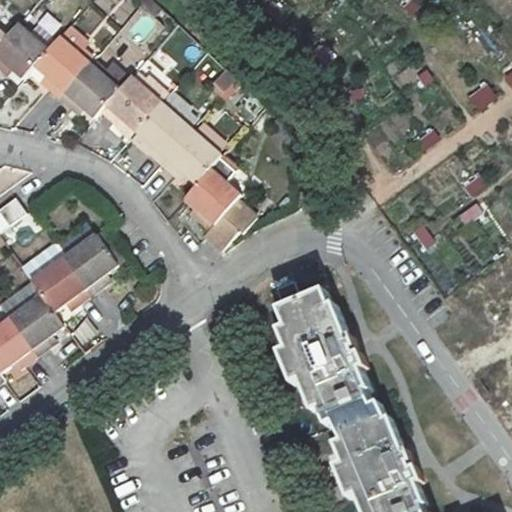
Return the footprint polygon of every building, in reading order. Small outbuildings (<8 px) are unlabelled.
[(158,1),(156,0),(138,0),(149,10),(158,1)] [(421,7),(413,0),(411,0),(403,10),(411,18),(421,7)] [(288,18),(271,3),(263,11),(281,26),(288,18)] [(19,16),(9,28),(0,38),(0,61),(4,64),(7,61),(21,72),(29,64),(48,41),(19,16)] [(0,19),(0,38),(9,28),(0,19)] [(65,21),(48,41),(29,64),(46,78),(44,82),(56,93),(88,56),(91,53),(79,42),(83,36),(65,21)] [(211,73),(220,65),(201,47),(193,55),(211,73)] [(334,63),(317,47),(309,55),(326,71),(334,63)] [(101,67),(88,56),(56,93),(72,107),(76,103),(91,116),(97,110),(128,74),(110,58),(101,67)] [(133,67),(128,74),(97,110),(113,124),(116,120),(131,132),(166,90),(146,73),(143,76),(133,67)] [(423,89),(433,82),(425,70),(415,77),(423,89)] [(217,97),(236,86),(229,73),(210,84),(217,97)] [(481,112),(503,97),(493,82),(471,98),(481,112)] [(169,86),(166,90),(131,132),(145,145),(143,148),(157,160),(189,124),(195,116),(186,108),(189,103),(169,86)] [(363,89),(351,91),(354,105),(366,103),(363,89)] [(287,134),(270,116),(262,124),(279,141),(287,134)] [(195,129),(189,124),(157,160),(173,174),(175,171),(190,184),(218,151),(214,147),(222,138),(202,121),(195,129)] [(419,154),(439,141),(432,130),(411,143),(419,154)] [(234,164),(218,151),(190,184),(180,197),(193,208),(189,213),(206,227),(232,196),(238,190),(223,177),(234,164)] [(483,175),(464,188),(471,197),(490,184),(483,175)] [(252,212),(232,196),(206,227),(202,233),(217,246),(234,226),(238,229),(252,212)] [(15,200),(0,211),(0,214),(9,227),(26,214),(15,200)] [(477,206),(458,219),(464,228),(483,215),(477,206)] [(9,227),(0,214),(0,233),(0,234),(9,227)] [(51,244),(88,295),(104,283),(101,279),(117,268),(83,221),(51,244)] [(435,245),(422,226),(413,232),(425,252),(435,245)] [(30,283),(53,315),(69,303),(71,307),(88,295),(51,244),(49,242),(17,265),(30,283)] [(9,317),(7,318),(35,357),(50,346),(46,341),(63,329),(53,315),(30,283),(1,304),(9,317)] [(301,307),(293,289),(279,295),(287,314),(281,317),(289,335),(283,338),(291,356),(284,359),(298,391),(306,388),(318,416),(325,413),(331,429),(334,428),(343,447),(336,450),(343,468),(337,470),(351,503),(359,499),(364,511),(426,511),(426,509),(430,507),(421,485),(426,483),(421,471),(415,474),(412,466),(416,464),(411,453),(407,455),(393,422),(387,424),(380,407),(377,408),(371,395),(375,394),(367,375),(373,372),(367,359),(361,362),(358,354),(362,353),(357,342),(352,344),(338,311),(333,312),(327,297),(301,307)] [(7,318),(0,323),(0,374),(16,363),(19,368),(35,357),(7,318)]
